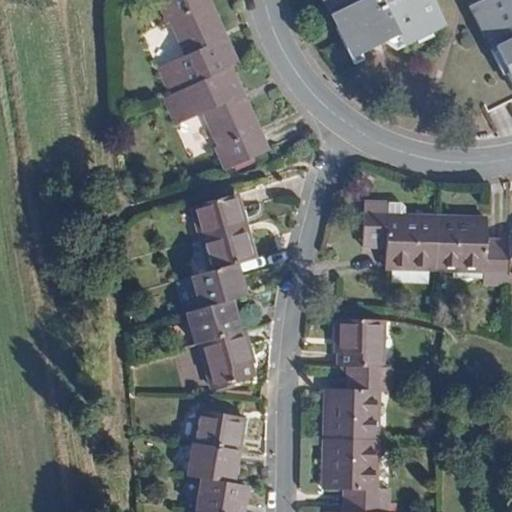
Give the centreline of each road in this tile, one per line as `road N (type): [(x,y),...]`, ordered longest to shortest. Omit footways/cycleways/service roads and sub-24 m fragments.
road 1 (residential): [(337,116),(293,289),(280,511)]
road 2 (residential): [(511,159),(471,163),(410,154),(337,116)]
road 3 (residential): [(337,116),(296,71),(264,0)]
